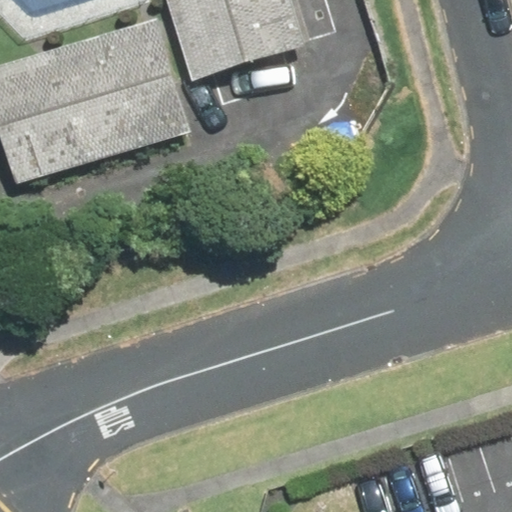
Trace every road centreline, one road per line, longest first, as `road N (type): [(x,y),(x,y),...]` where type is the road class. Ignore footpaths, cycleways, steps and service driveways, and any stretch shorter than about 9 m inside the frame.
road 1 (residential): [(0,460),(165,383),(511,276)]
road 2 (residential): [(471,0),(511,156)]
